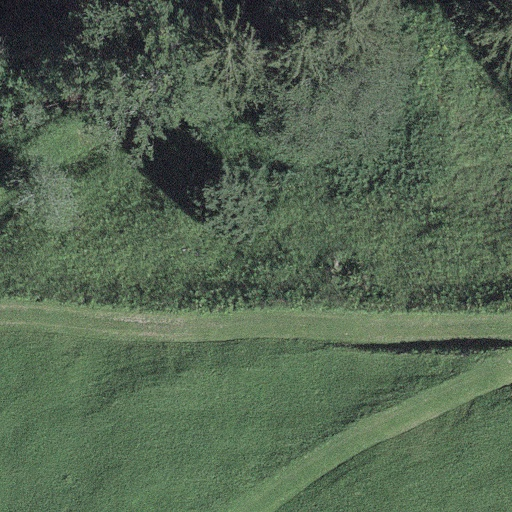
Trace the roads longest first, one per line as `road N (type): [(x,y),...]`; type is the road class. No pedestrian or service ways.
road 1 (track): [(511,326),(178,330),(0,317)]
road 2 (track): [(249,511),(332,452),(511,370)]
